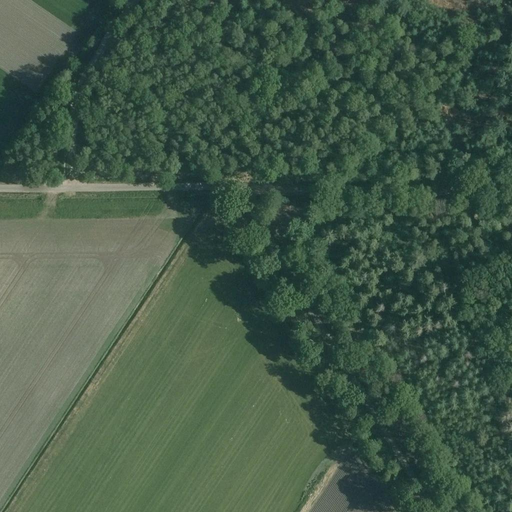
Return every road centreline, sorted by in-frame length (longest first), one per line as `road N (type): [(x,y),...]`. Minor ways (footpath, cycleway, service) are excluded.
road 1 (unclassified): [(0,189),(211,185),(239,192),(433,511)]
road 2 (track): [(239,192),(511,188)]
road 3 (track): [(135,0),(81,84),(72,188)]
